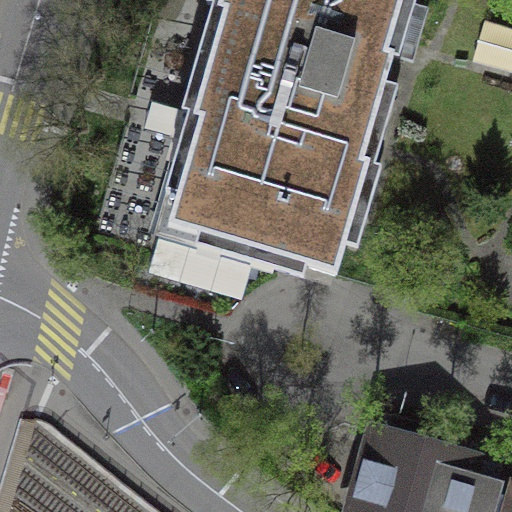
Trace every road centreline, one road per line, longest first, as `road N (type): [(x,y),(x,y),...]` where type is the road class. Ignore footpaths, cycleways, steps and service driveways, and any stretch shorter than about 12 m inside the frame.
road 1 (secondary): [(241,511),(167,453),(95,364),(0,299)]
road 2 (residential): [(350,350),(337,321),(310,306),(266,321),(253,350),(272,392),(302,402),(331,392),(348,366)]
road 3 (residential): [(511,386),(409,356),(350,350)]
road 4 (residential): [(0,131),(38,0)]
